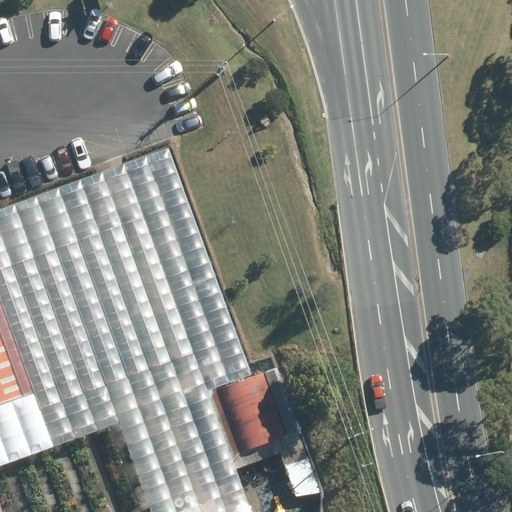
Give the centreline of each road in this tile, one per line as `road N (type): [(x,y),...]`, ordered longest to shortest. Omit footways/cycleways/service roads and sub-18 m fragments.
road 1 (secondary): [(406,0),(476,511)]
road 2 (secondary): [(420,511),(397,408),(349,43)]
